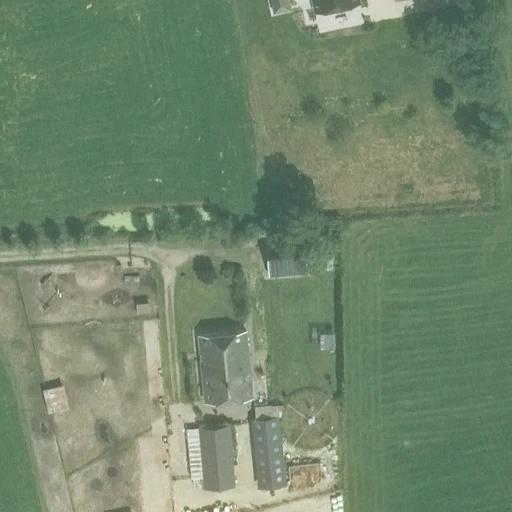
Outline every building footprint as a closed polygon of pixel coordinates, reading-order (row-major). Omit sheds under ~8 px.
[(271,0),(274,12),(292,8),(290,0),(271,0)] [(312,0),(315,12),(360,2),(359,0),(312,0)] [(433,24),(433,14),(415,14),(415,25),(433,24)] [(306,270),(303,243),(267,246),(270,274),(306,270)] [(198,334),(205,400),(253,396),(246,329),(198,334)] [(276,415),(251,418),(258,465),(282,462),(276,415)] [(204,467),(206,480),(228,478),(227,465),(234,464),(232,436),(224,436),(223,424),(198,427),(202,468),(204,467)]
